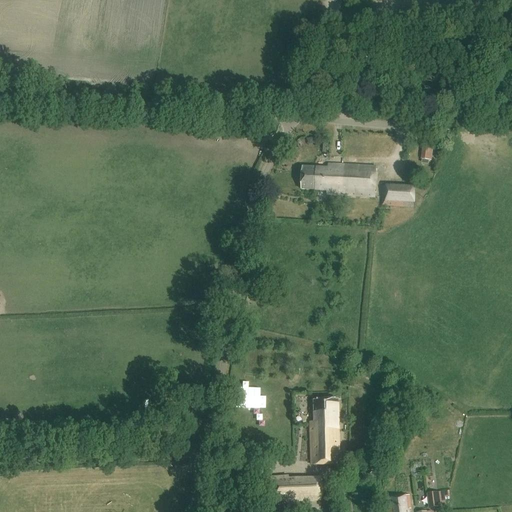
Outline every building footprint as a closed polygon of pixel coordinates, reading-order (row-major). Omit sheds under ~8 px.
[(432,161),(435,141),(423,139),(421,159),(422,159),(422,162),(427,163),(428,160),(432,161)] [(374,197),(376,168),(329,166),(329,168),(303,167),(302,189),(315,190),(327,191),(327,195),(374,197)] [(419,199),(419,187),(386,185),(386,186),(382,186),(382,206),(397,207),(397,206),(402,207),(403,208),(414,208),(414,203),(417,203),(417,199),(419,199)] [(311,464),(339,464),(338,400),(313,400),(314,422),(311,422),(311,464)] [(393,420),(393,428),(409,428),(409,420),(393,420)] [(321,500),(320,481),(320,477),(288,479),(288,477),(271,477),(273,501),(291,500),(291,501),(303,500),(303,499),(309,499),(309,500),(321,500)] [(408,511),(408,509),(411,509),(410,496),(392,497),(393,508),(388,509),(388,511),(408,511)]
